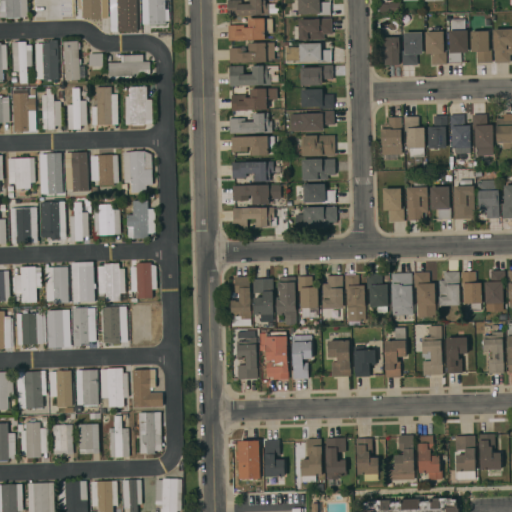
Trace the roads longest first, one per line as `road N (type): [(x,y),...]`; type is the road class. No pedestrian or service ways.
road 1 (residential): [(511,244),(207,253)]
road 2 (residential): [(211,416),(511,407)]
road 3 (residential): [(213,511),(207,253)]
road 4 (residential): [(207,253),(202,0)]
road 5 (residential): [(365,250),(360,0)]
road 6 (residential): [(363,93),(511,87)]
